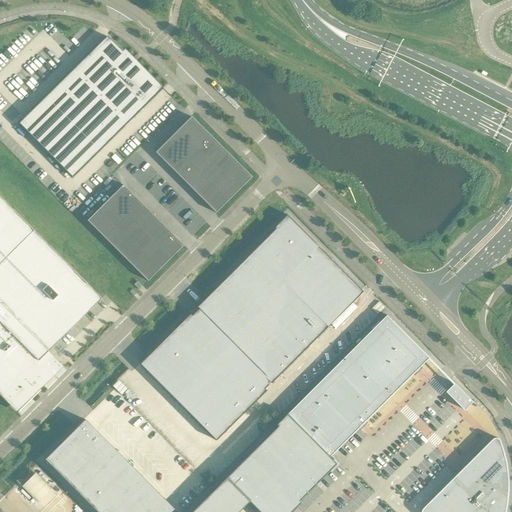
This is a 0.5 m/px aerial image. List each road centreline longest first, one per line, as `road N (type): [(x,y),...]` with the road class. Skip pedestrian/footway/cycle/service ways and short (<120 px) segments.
road 1 (unclassified): [(0,452),(288,166)]
road 2 (unclassified): [(288,166),(140,16),(106,0)]
road 3 (primary): [(316,15),(357,54),(511,136)]
road 4 (primary): [(511,105),(316,15)]
road 5 (unclassified): [(420,295),(288,166)]
road 6 (unclassified): [(511,198),(420,295)]
